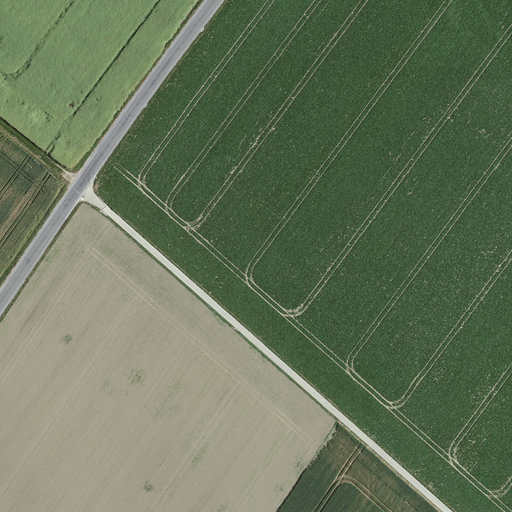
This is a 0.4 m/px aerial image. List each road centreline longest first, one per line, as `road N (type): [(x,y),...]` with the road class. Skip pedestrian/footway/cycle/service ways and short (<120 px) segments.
road 1 (track): [(79,186),(446,511)]
road 2 (tertiary): [(214,0),(0,301)]
